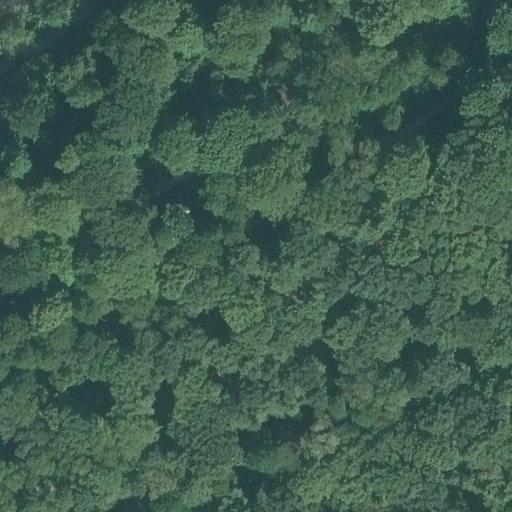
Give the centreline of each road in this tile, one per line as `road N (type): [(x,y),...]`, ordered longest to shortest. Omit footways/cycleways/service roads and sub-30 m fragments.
road 1 (unclassified): [(170,511),(511,336)]
road 2 (unknown): [(306,511),(511,415)]
